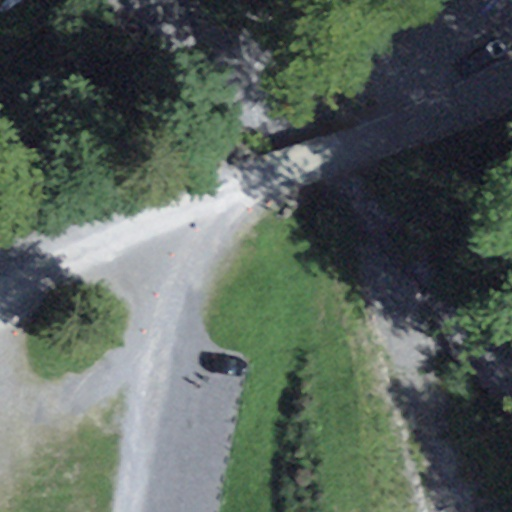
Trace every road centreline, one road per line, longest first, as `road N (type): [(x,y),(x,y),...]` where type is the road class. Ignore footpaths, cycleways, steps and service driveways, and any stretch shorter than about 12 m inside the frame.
road 1 (unclassified): [(511,43),(340,145),(21,260)]
road 2 (track): [(142,221),(90,73),(75,0)]
